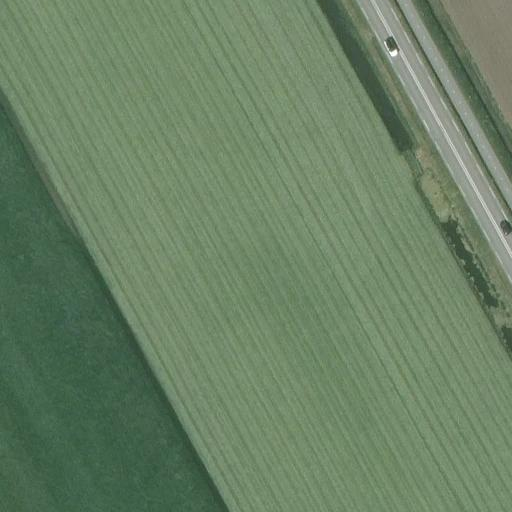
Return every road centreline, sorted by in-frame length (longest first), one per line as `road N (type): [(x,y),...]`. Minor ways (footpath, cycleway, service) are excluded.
road 1 (primary): [(511,259),(369,0)]
road 2 (unclassified): [(511,198),(403,0)]
